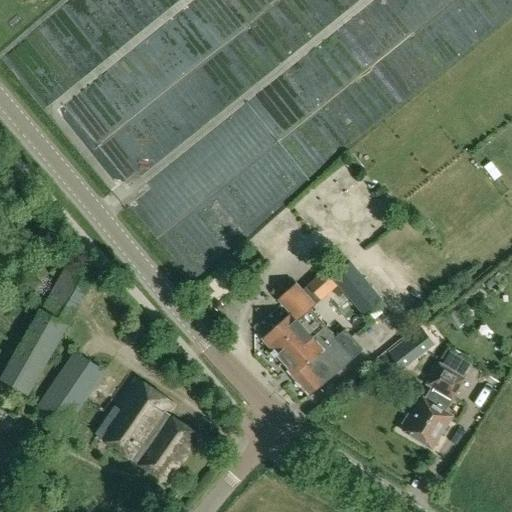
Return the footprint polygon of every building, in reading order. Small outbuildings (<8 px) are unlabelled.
[(303,212),(269,237),(283,256),(317,231),(303,212)] [(324,272),(337,287),(338,287),(363,316),(382,300),(350,261),(345,265),(339,258),(324,272)] [(2,380),(28,396),(92,285),(64,269),(40,310),(2,380)] [(235,269),(216,280),(226,298),(245,286),(235,269)] [(337,287),(324,272),(303,291),(296,284),(278,300),(291,314),(262,339),(274,352),(271,354),(275,359),(278,357),(294,376),(293,377),(310,396),(363,350),(345,330),(335,338),(311,310),(337,287)] [(436,289),(425,298),(433,308),(444,299),(436,289)] [(144,349),(160,331),(149,322),(134,340),(144,349)] [(423,357),(409,339),(367,372),(382,389),(423,357)] [(35,413),(65,432),(106,372),(76,352),(35,413)] [(432,388),(424,400),(423,400),(413,417),(410,414),(404,424),(407,426),(404,431),(432,449),(451,417),(444,413),(451,400),(452,401),(464,380),(462,378),(471,365),(450,352),(441,366),(440,365),(428,386),(432,388)] [(168,483),(199,438),(169,417),(175,408),(136,381),(99,436),(168,483)]
